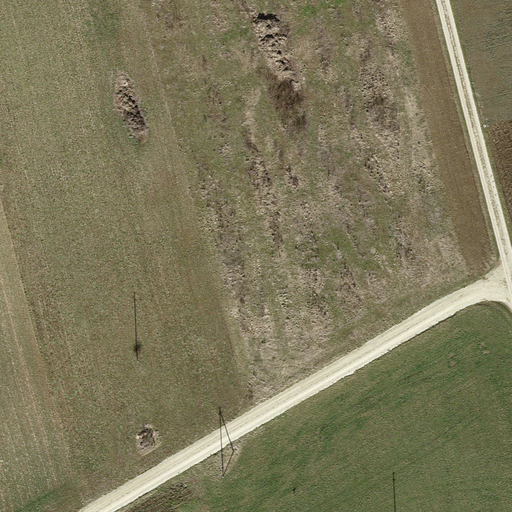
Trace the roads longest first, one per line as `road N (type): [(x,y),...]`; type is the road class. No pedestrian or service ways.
road 1 (track): [(93,511),(463,297),(511,295)]
road 2 (track): [(511,267),(447,0)]
